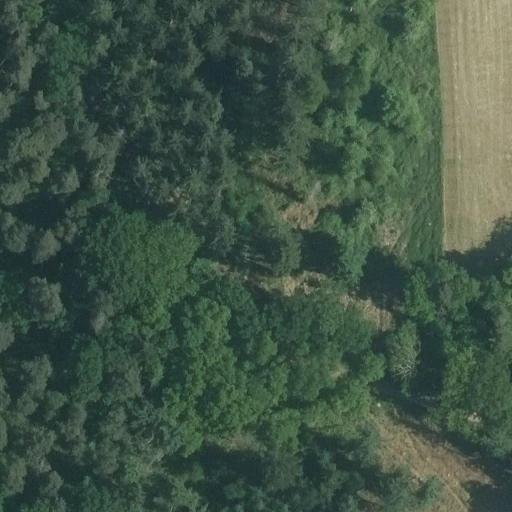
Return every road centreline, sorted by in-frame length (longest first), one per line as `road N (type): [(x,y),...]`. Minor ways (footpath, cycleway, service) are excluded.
road 1 (track): [(142,300),(374,389),(511,417)]
road 2 (track): [(64,0),(95,172),(118,255),(142,300)]
road 3 (track): [(104,511),(118,367),(142,300)]
